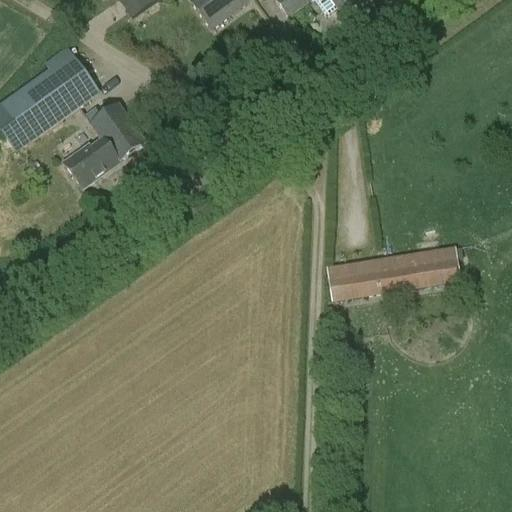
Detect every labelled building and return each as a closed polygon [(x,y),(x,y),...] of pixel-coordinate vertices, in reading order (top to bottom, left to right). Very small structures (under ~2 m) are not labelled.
[(115,0),(132,22),(154,5),(149,0),(115,0)] [(241,0),(188,0),(212,32),(247,7),(241,0)] [(279,0),(274,4),(288,22),(318,0),(328,0),(340,15),(360,0),(279,0)] [(46,66),(50,71),(0,107),(0,111),(28,150),(81,113),(70,98),(90,83),(66,51),(46,66)] [(89,128),(101,146),(90,154),(87,151),(64,168),(83,194),(119,167),(120,168),(147,149),(119,108),(89,128)] [(327,273),(332,306),(460,285),(455,252),(327,273)]
